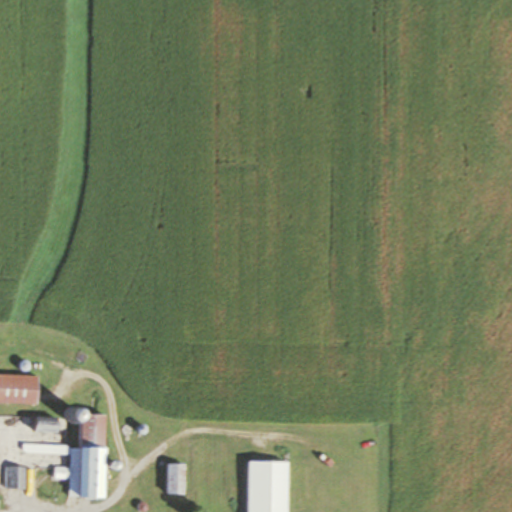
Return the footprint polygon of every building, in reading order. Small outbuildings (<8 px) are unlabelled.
[(0,372),(34,374),(33,403),(0,401),(0,372)] [(103,413),(100,498),(68,495),(69,446),(73,446),(73,412),(103,413)] [(243,460),(242,511),(284,511),(285,460),(243,460)] [(163,462),(162,493),(182,494),(183,463),(163,462)] [(0,465),(0,487),(21,488),(22,466),(0,465)]
